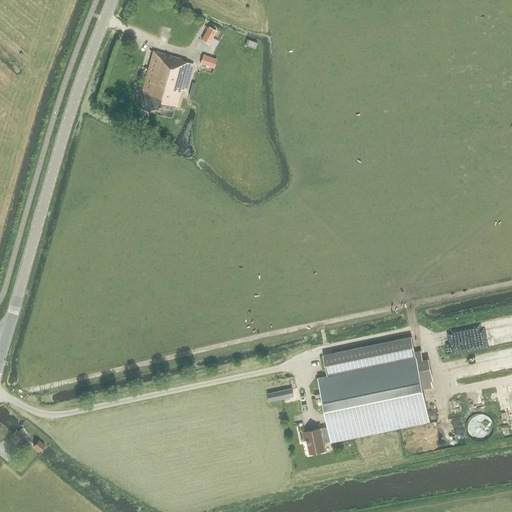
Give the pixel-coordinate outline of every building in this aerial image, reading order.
[(210,43),(216,32),(208,28),(201,39),(210,43)] [(256,49),(258,43),(247,39),(245,45),(256,49)] [(186,91),(194,65),(180,61),(181,59),(153,51),(139,102),(141,103),(140,108),(171,117),(174,106),(177,107),(182,90),(186,91)] [(212,68),(215,60),(202,56),(200,64),(212,68)] [(322,397),(329,427),(303,432),(305,441),(307,441),(310,454),(325,451),(323,443),(332,442),(429,422),(422,389),(433,386),(427,360),(423,361),(421,351),(415,352),(411,337),(323,356),(327,376),(318,378),(322,394),(315,395),(316,398),(322,397)] [(468,418),(478,440),(496,431),(486,410),(468,418)] [(39,452),(44,446),(38,441),(33,447),(39,452)]
